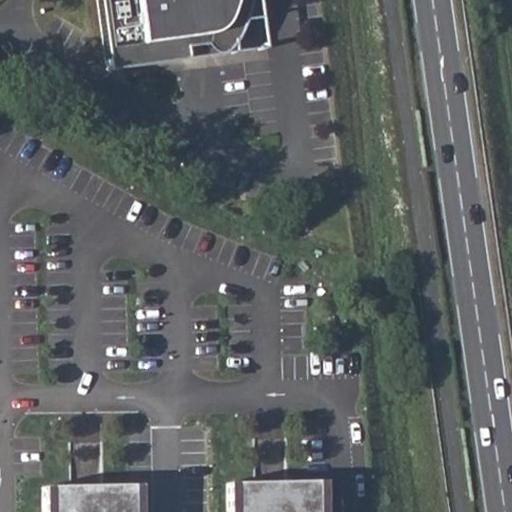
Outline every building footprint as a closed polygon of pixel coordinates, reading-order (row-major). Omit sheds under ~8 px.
[(98,0),(108,68),(109,69),(112,70),(187,59),(186,48),(204,46),(211,53),(215,54),(220,54),(225,52),(228,48),(231,45),(236,36),(243,19),(247,3),(247,0),(98,0)] [(312,511),(312,496),(287,496),(287,482),(254,483),(254,497),(230,498),(229,511),(312,511)] [(312,511),(319,511),(319,482),(287,482),(287,496),(312,496),(312,511)] [(222,484),(223,511),(229,511),(230,498),(254,497),(254,483),(222,484)] [(127,511),(127,499),(103,500),(102,486),(69,487),(70,501),(45,501),(45,511),(127,511)] [(102,486),(103,500),(127,499),(127,511),(134,511),(134,486),(102,486)] [(38,488),(38,511),(45,511),(45,501),(70,501),(69,487),(38,488)]
